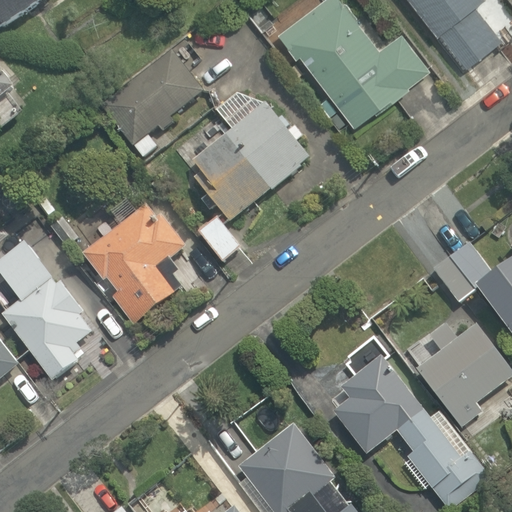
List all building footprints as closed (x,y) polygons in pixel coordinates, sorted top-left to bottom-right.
[(0,0),(0,36),(41,13),(33,0),(0,0)] [(353,0),(331,0),(284,35),(357,133),(437,73),(408,34),(399,41),(373,6),(364,14),(353,0)] [(487,0),(411,0),(466,71),(505,41),(480,9),(489,2),(487,0)] [(111,114),(117,123),(107,130),(119,148),(130,141),(142,159),(170,140),(162,128),(206,97),(177,56),(105,106),(111,114)] [(0,137),(26,118),(14,102),(22,96),(0,64),(0,137)] [(312,167),(250,88),(218,113),(234,133),(194,164),(204,176),(198,180),(235,228),(312,167)] [(159,205),(85,252),(132,325),(179,294),(163,269),(189,252),(159,205)] [(221,219),(201,234),(225,267),(246,252),(221,219)] [(0,269),(23,304),(6,315),(53,385),(87,362),(80,351),(97,340),(85,322),(92,317),(68,283),(62,287),(31,243),(0,264),(0,269)] [(455,260),(436,274),(459,308),(479,294),(455,260)] [(511,274),(482,296),(511,335),(511,274)] [(443,358),(423,372),(463,431),(511,397),(511,366),(483,325),(461,340),(453,329),(432,343),(443,358)] [(0,387),(25,370),(0,335),(0,387)] [(435,418),(393,361),(340,400),(346,409),(337,415),(369,459),(400,436),(414,456),(404,463),(439,511),(488,475),(442,413),(435,418)] [(355,511),(299,434),(243,475),(270,511),(355,511)] [(132,511),(238,511),(236,508),(230,511),(186,511),(165,483),(130,509),(132,511)]
